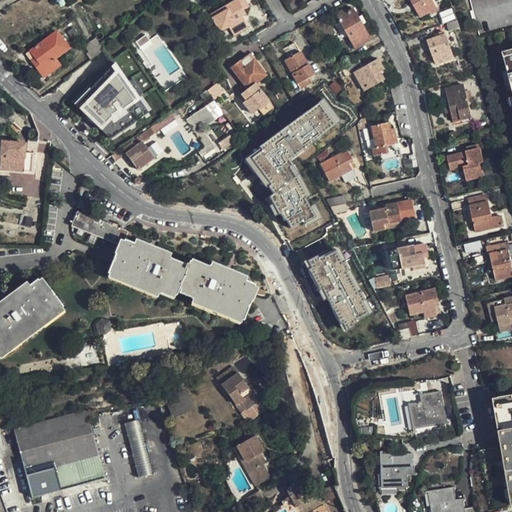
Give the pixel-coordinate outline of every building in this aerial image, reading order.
[(243,11),(237,0),(236,0),(210,16),(226,41),(247,29),(240,19),(246,16),(243,11)] [(244,0),(237,0),(243,11),(249,7),(244,0)] [(411,0),(421,17),(430,12),(431,14),(438,11),(431,0),(411,0)] [(511,25),(511,0),(470,0),(479,34),(511,25)] [(370,39),(352,9),(343,14),(341,10),(334,14),(336,17),(354,48),(370,39)] [(440,15),(443,23),(446,22),(456,18),(453,10),(440,15)] [(449,31),(459,27),(456,18),(446,22),(449,31)] [(57,30),(29,50),(24,53),(41,77),(59,64),(55,58),(69,47),(57,30)] [(438,32),(439,35),(428,40),(436,63),(453,57),(443,30),(438,32)] [(151,41),(146,36),(140,40),(145,46),(151,41)] [(92,58),(103,50),(94,38),(83,45),(92,58)] [(145,46),(140,40),(137,42),(143,51),(153,44),(151,41),(145,46)] [(283,59),(299,88),(316,79),(299,50),(298,50),(294,43),(281,50),(286,58),(283,59)] [(247,88),(242,92),(248,98),(243,102),(253,114),(259,108),(264,114),(272,107),(254,83),(264,75),(248,55),(231,68),(247,88)] [(363,90),(383,79),(379,71),(383,69),(377,58),(362,66),(357,57),(341,66),(346,75),(352,71),(363,90)] [(88,87),(92,91),(104,82),(101,78),(109,70),(111,73),(116,70),(110,60),(105,65),(107,68),(88,87)] [(111,73),(109,70),(101,78),(104,82),(88,94),(85,91),(76,100),(82,106),(78,110),(85,116),(91,122),(98,128),(102,124),(110,132),(130,118),(133,122),(142,115),(130,99),(135,96),(116,70),(111,73)] [(218,87),(215,84),(207,90),(209,93),(214,100),(223,94),(218,87)] [(70,102),(78,110),(82,106),(76,100),(85,91),(88,94),(92,91),(86,85),(70,102)] [(452,114),(454,122),(473,118),(465,85),(446,90),(450,106),(452,114)] [(146,112),(135,96),(130,99),(142,115),(146,112)] [(214,117),(206,103),(186,117),(204,145),(198,149),(202,155),(215,146),(202,125),(214,117)] [(333,124),(316,107),(260,147),(263,150),(251,158),(271,184),(269,187),(274,192),(270,198),(291,229),(315,213),(289,161),(333,124)] [(23,129),(25,132),(31,125),(14,110),(8,117),(13,122),(23,129)] [(161,119),(157,122),(161,127),(173,118),(170,113),(161,119)] [(367,127),(364,117),(360,118),(358,120),(356,123),(358,129),(367,127)] [(102,124),(98,128),(109,140),(133,123),(133,122),(130,118),(110,132),(102,124)] [(23,129),(13,122),(8,128),(17,136),(23,129)] [(161,127),(157,122),(153,124),(150,127),(154,132),(161,127)] [(388,123),(371,127),(373,137),(368,138),(373,156),(377,155),(379,162),(400,157),(397,145),(393,146),(393,144),(397,143),(393,127),(389,128),(388,123)] [(137,168),(153,156),(150,152),(152,150),(148,145),(146,147),(142,141),(154,132),(150,127),(145,130),(132,141),(122,148),(125,152),(137,168)] [(25,142),(2,139),(0,156),(0,167),(23,170),(25,151),(25,142)] [(448,157),(451,171),(463,168),(467,183),(484,179),(480,164),(485,163),(481,149),(448,157)] [(118,150),(113,154),(116,159),(122,155),(118,150)] [(33,152),(25,151),(23,170),(31,171),(33,152)] [(345,183),(356,176),(349,164),(353,162),(347,151),(320,166),(329,182),(341,176),(345,183)] [(487,196),(468,201),(477,233),(502,226),(500,217),(493,219),(487,196)] [(327,202),(331,209),(345,206),(343,197),(327,202)] [(411,200),(385,206),(385,207),(385,209),(381,210),(369,213),(373,231),(383,229),(382,224),(398,221),(414,217),(411,200)] [(133,244),(124,240),(127,232),(76,212),(71,226),(118,245),(107,277),(111,279),(158,298),(159,293),(174,299),(177,292),(194,299),(193,304),(242,324),(248,307),(246,306),(253,289),(209,271),(208,275),(191,267),(189,271),(168,262),(171,255),(135,239),(133,244)] [(382,224),(383,229),(399,226),(398,221),(382,224)] [(487,248),(489,255),(495,281),(511,276),(511,269),(508,251),(506,243),(487,248)] [(391,271),(425,264),(423,258),(428,257),(425,244),(387,251),(391,271)] [(338,247),(323,256),(324,257),(335,251),(341,263),(346,261),(338,247)] [(310,268),(308,270),(319,290),(321,290),(339,323),(342,322),(346,330),(347,329),(353,326),(352,324),(358,321),(357,320),(368,314),(363,304),(367,302),(362,293),(359,295),(346,272),(350,270),(345,261),(341,263),(335,251),(324,257),(323,255),(318,258),(317,256),(307,261),(310,268)] [(350,269),(346,272),(359,295),(362,293),(350,269)] [(389,277),(376,279),(378,290),(391,287),(389,277)] [(50,297),(40,285),(0,315),(0,358),(64,311),(65,310),(63,307),(54,295),(50,297)] [(438,300),(435,288),(405,296),(410,315),(424,311),(425,317),(437,314),(437,313),(441,312),(440,305),(435,307),(433,301),(438,300)] [(321,290),(317,292),(323,301),(326,300),(321,290)] [(511,296),(505,298),(507,305),(490,309),(493,321),(498,320),(499,325),(511,322),(511,296)] [(363,304),(368,314),(357,320),(358,320),(373,312),(367,302),(363,304)] [(102,336),(109,331),(108,322),(99,320),(93,324),(94,333),(102,336)] [(408,328),(410,337),(417,335),(414,321),(407,323),(408,328)] [(339,323),(337,324),(342,333),(348,330),(347,329),(346,330),(342,322),(339,323)] [(398,339),(410,337),(408,328),(396,331),(398,339)] [(247,413),(261,404),(237,369),(219,381),(237,408),(242,405),(247,413)] [(421,401),(415,403),(418,422),(428,420),(429,426),(446,422),(442,403),(444,403),(442,390),(428,392),(429,400),(421,401)] [(176,417),(192,410),(185,391),(169,398),(176,417)] [(429,400),(428,392),(420,394),(421,401),(429,400)] [(511,465),(511,395),(500,398),(511,465)] [(428,420),(418,422),(415,403),(409,404),(414,428),(429,426),(428,420)] [(242,405),(237,408),(242,416),(247,413),(242,405)] [(87,411),(51,420),(68,488),(82,484),(104,479),(98,455),(87,411)] [(140,418),(124,423),(139,480),(155,475),(140,418)] [(68,488),(51,420),(15,430),(25,473),(32,498),(68,488)] [(259,459),(263,458),(258,440),(237,447),(243,465),(245,465),(248,475),(259,471),(256,461),(259,459)] [(243,465),(237,447),(234,448),(248,490),(263,485),(259,471),(248,475),(245,465),(243,465)] [(415,474),(414,453),(381,455),(383,489),(408,487),(408,474),(415,474)] [(302,489),(312,486),(307,469),(297,472),(302,489)] [(323,483),(324,485),(334,484),(337,483),(334,469),(322,471),(323,483)] [(465,511),(463,498),(455,500),(454,489),(426,494),(428,511),(465,511)] [(238,508),(254,503),(251,495),(236,500),(238,508)] [(324,511),(322,507),(318,500),(299,509),(300,511),(324,511)] [(239,511),(256,511),(254,503),(238,508),(239,511)]
